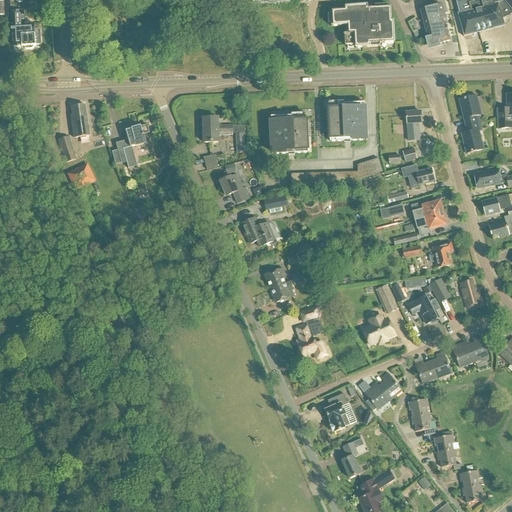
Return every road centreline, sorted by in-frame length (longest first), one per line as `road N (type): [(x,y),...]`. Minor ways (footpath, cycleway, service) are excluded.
road 1 (residential): [(290,405),(158,83)]
road 2 (residential): [(511,310),(487,275),(428,71)]
road 3 (secondary): [(246,79),(428,71)]
road 4 (residential): [(464,511),(398,429),(394,418),(410,385),(402,358)]
road 5 (residential): [(290,405),(402,358)]
